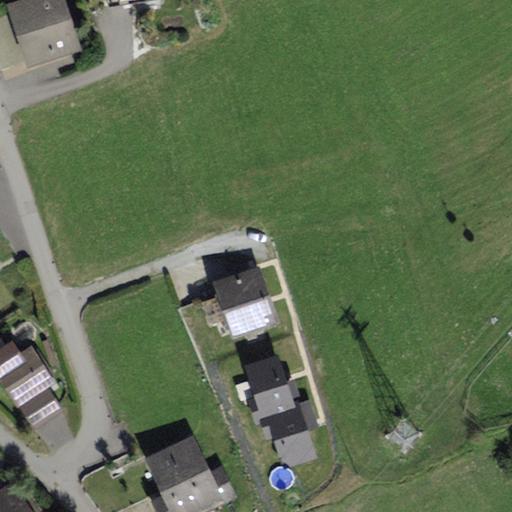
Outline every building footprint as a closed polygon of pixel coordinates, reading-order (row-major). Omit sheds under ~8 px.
[(64,0),(47,0),(9,14),(29,69),(83,50),(64,0)] [(261,276),(218,289),(233,341),(276,327),(261,276)] [(200,299),(210,322),(225,316),(216,293),(200,299)] [(32,348),(0,372),(0,376),(26,410),(60,384),(32,348)] [(274,383),(236,397),(250,431),(259,427),(270,456),(277,454),(293,493),(334,477),(314,428),(306,431),(296,406),(285,410),(274,383)] [(198,439),(147,462),(162,492),(146,500),(152,511),(220,511),(241,503),(226,467),(216,471),(198,439)] [(0,511),(31,511),(14,486),(0,494),(0,511)]
